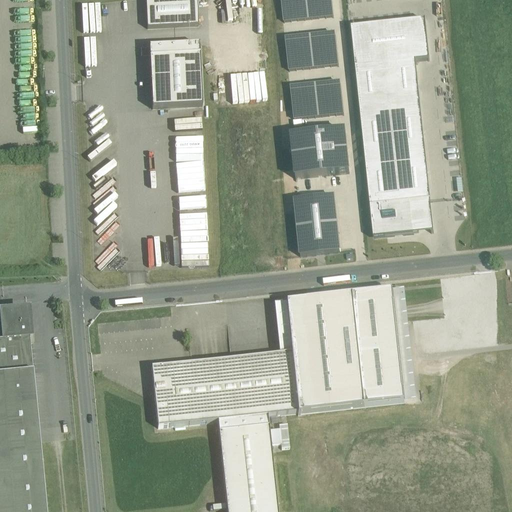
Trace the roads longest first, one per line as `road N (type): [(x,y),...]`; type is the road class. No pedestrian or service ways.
road 1 (unclassified): [(75,303),(511,255)]
road 2 (unclassified): [(75,303),(61,0)]
road 3 (unclassified): [(97,511),(75,303)]
road 4 (unknown): [(49,289),(65,426)]
